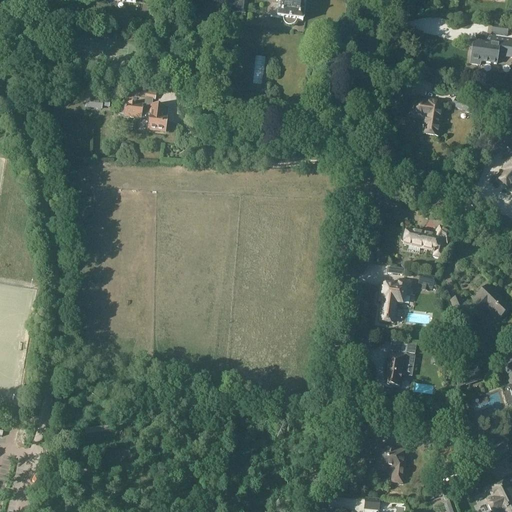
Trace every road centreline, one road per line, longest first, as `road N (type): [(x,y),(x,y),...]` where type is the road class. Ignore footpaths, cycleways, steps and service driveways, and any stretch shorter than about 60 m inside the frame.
road 1 (unclassified): [(309,511),(358,160)]
road 2 (residential): [(511,249),(437,185),(358,160)]
road 3 (residential): [(358,160),(381,0)]
